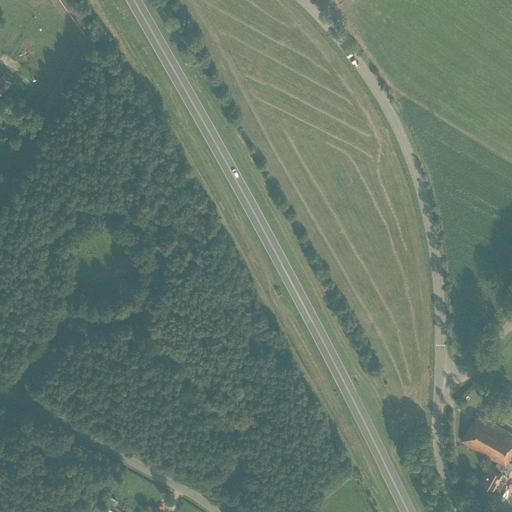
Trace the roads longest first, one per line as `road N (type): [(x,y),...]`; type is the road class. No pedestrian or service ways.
road 1 (trunk): [(407,511),(328,352),(130,0)]
road 2 (tertiary): [(443,400),(434,242),(410,153),(364,61),(307,0)]
road 3 (unclassified): [(213,511),(0,386)]
